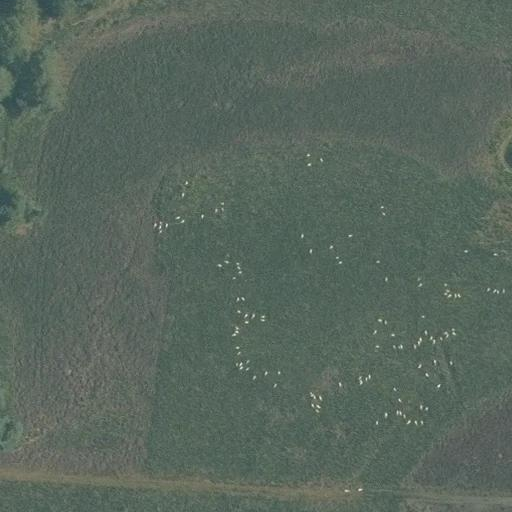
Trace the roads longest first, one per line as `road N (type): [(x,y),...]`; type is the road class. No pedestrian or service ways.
road 1 (track): [(0,479),(511,497)]
road 2 (track): [(0,160),(28,67),(42,33),(55,25)]
